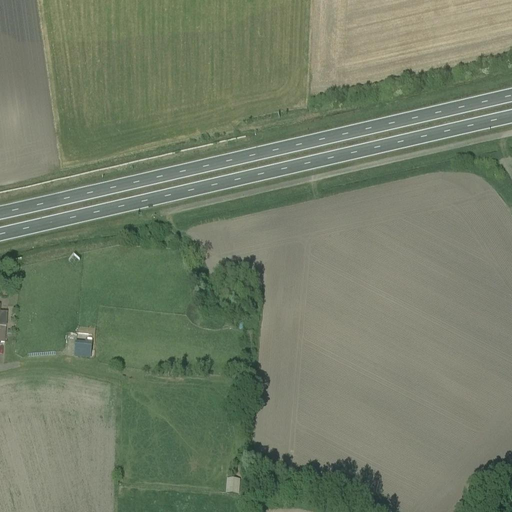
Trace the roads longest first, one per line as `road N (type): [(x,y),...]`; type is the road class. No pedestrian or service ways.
road 1 (primary): [(511,94),(0,213)]
road 2 (primary): [(0,234),(511,118)]
